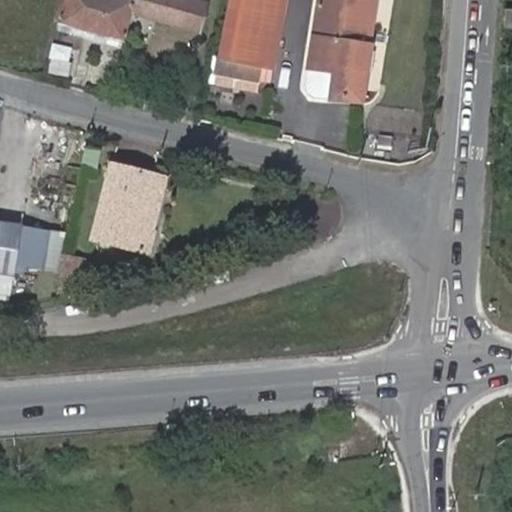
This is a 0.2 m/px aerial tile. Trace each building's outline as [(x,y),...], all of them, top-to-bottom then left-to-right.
[(62,0),(55,25),(118,46),(129,16),(198,37),(207,0),(62,0)] [(237,0),(231,29),(278,39),(288,0),(237,0)] [(359,101),(374,0),(315,0),(307,66),(311,66),(310,73),(309,81),(312,87),(318,91),(330,93),(329,99),(359,101)] [(278,39),(231,29),(224,54),(262,61),(273,64),(278,39)] [(39,77),(51,80),(61,51),(46,48),(39,77)] [(262,61),(224,54),(221,68),(257,77),(269,80),(273,64),(262,61)] [(86,144),(81,165),(98,169),(104,148),(86,144)] [(139,251),(145,225),(142,224),(154,174),(112,164),(92,239),(139,251)] [(0,268),(2,269),(14,271),(38,275),(40,269),(60,272),(68,232),(46,228),(48,221),(12,214),(0,211),(0,268)] [(151,226),(145,225),(139,251),(145,253),(151,226)] [(0,295),(10,296),(14,271),(2,269),(0,268),(0,295)]
